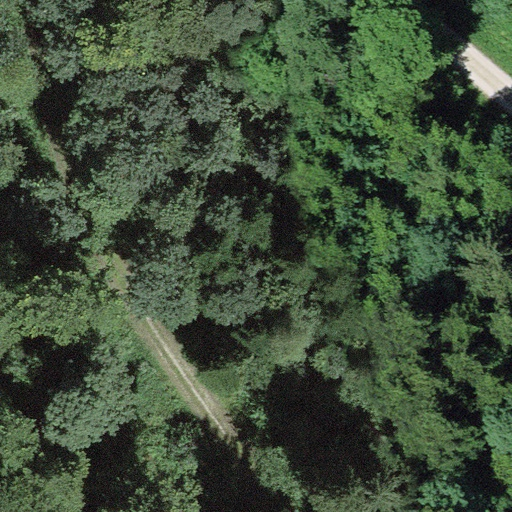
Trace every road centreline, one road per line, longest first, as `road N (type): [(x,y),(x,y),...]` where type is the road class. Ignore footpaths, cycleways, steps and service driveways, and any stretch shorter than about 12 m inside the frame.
road 1 (track): [(41,0),(43,54),(76,185),(133,301),(281,511)]
road 2 (track): [(511,94),(402,0)]
